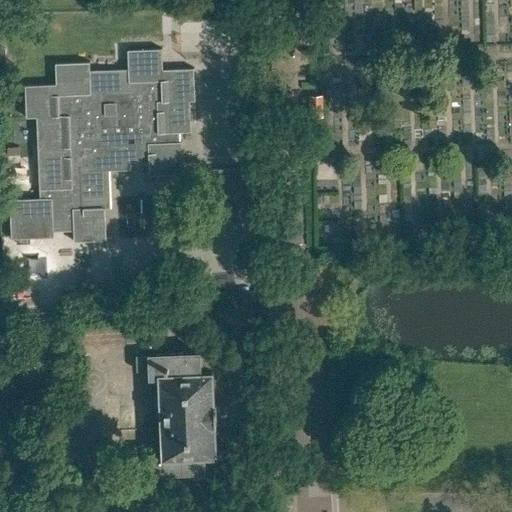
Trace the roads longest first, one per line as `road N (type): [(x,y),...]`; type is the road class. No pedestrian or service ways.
road 1 (unclassified): [(303,503),(281,0)]
road 2 (residential): [(303,503),(511,506)]
